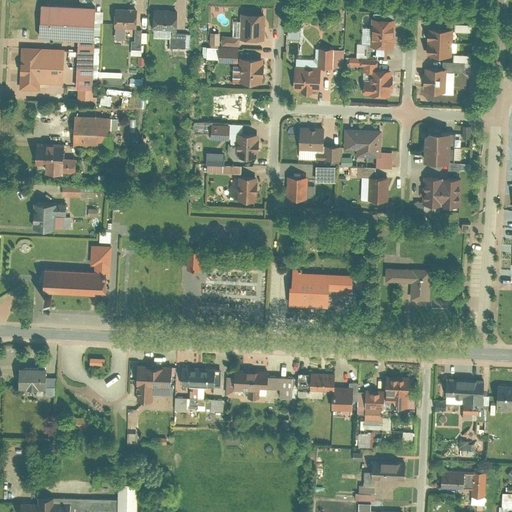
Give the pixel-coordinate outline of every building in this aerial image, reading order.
[(21,45),(18,88),(40,89),(40,82),(75,84),(74,103),(91,104),(98,6),(42,2),(39,37),(77,40),(76,49),(21,45)] [(142,8),(117,7),(116,37),(132,37),(132,50),(143,50),(143,42),(151,42),(151,29),(142,29),(142,8)] [(156,7),(155,28),(181,29),(182,8),(156,7)] [(374,12),(374,18),(372,18),(371,46),(395,47),(396,19),(394,19),(394,13),(374,12)] [(266,14),(241,13),(240,39),(265,40),(266,14)] [(458,22),(458,29),(476,30),(477,23),(458,22)] [(290,24),(290,37),(302,37),(302,24),(290,24)] [(429,27),(428,53),(453,55),(455,28),(429,27)] [(172,31),(172,46),(197,47),(198,32),(172,31)] [(220,31),(210,31),(209,43),(219,44),(220,31)] [(221,35),(221,43),(239,44),(239,35),(221,35)] [(369,40),(359,39),(357,53),(368,54),(369,40)] [(237,47),(205,46),(205,57),(217,58),(217,61),(237,62),(237,47)] [(322,89),(323,65),(343,66),(344,48),(314,47),(314,56),(295,55),(293,87),(322,89)] [(456,71),(472,71),(473,52),(455,52),(455,60),(444,59),(444,66),(427,65),(426,90),(440,90),(440,93),(455,93),(456,71)] [(147,63),(147,55),(139,55),(139,63),(147,63)] [(264,82),(265,56),(241,55),(241,64),(233,64),(233,81),(264,82)] [(361,81),(360,94),(388,95),(388,89),(394,89),(394,77),(389,76),(389,69),(373,68),(373,65),(376,65),(376,58),(359,57),(359,78),(366,78),(366,71),(371,71),(370,81),(361,81)] [(128,70),(101,70),(101,81),(127,82),(128,70)] [(103,93),(102,103),(112,104),(113,94),(103,93)] [(78,113),(77,145),(117,146),(118,114),(78,113)] [(465,123),(464,136),(474,136),(475,124),(465,123)] [(213,124),(213,138),(232,139),(233,124),(213,124)] [(299,126),(298,157),(341,158),(341,144),(325,143),(325,127),(299,126)] [(344,128),(343,148),(356,149),(355,155),(381,156),(382,129),(344,128)] [(426,134),(424,160),(451,161),(453,131),(431,130),(426,134)] [(237,132),(237,142),(230,142),(229,151),(236,159),(248,160),(248,156),(260,156),(260,133),(237,132)] [(64,145),(39,144),(38,164),(50,164),(50,174),(77,175),(77,158),(63,158),(64,145)] [(206,151),(205,162),(226,163),(226,152),(206,151)] [(342,156),(342,165),(353,165),(353,156),(342,156)] [(211,163),(210,171),(246,173),(246,164),(211,163)] [(321,164),(320,180),(341,180),(342,164),(321,164)] [(361,193),(368,193),(368,199),(389,199),(390,176),(376,176),(377,167),(350,166),(350,176),(368,176),(368,187),(362,187),(361,193)] [(291,174),(290,197),(310,198),(310,195),(319,196),(319,184),(311,184),(311,175),(291,174)] [(234,197),(239,197),(239,199),(258,200),(259,176),(240,175),(240,176),(235,176),(234,182),(231,184),(230,197),(234,197)] [(426,175),(425,203),(462,204),(463,177),(426,175)] [(66,182),(65,193),(98,195),(98,184),(66,182)] [(36,201),(36,226),(69,227),(70,202),(36,201)] [(114,206),(114,221),(123,221),(123,206),(114,206)] [(89,207),(89,215),(101,215),(101,207),(89,207)] [(102,230),(101,241),(113,241),(113,230),(102,230)] [(41,264),(38,299),(50,300),(51,291),(92,294),(93,288),(104,289),(105,278),(110,278),(113,242),(89,240),(87,267),(41,264)] [(190,268),(203,268),(203,248),(190,248),(190,268)] [(435,268),(392,265),(391,278),(416,280),(415,297),(433,298),(435,268)] [(357,273),(292,270),(292,286),(291,302),(334,304),(335,288),(357,289),(357,273)] [(139,363),(137,400),(154,401),(154,393),(172,394),(173,364),(139,363)] [(49,365),(20,365),(20,387),(49,387),(49,365)] [(218,367),(182,366),(181,390),(191,390),(190,397),(176,397),(175,411),(225,413),(225,400),(205,399),(205,387),(218,387),(218,367)] [(236,369),(235,389),(267,390),(268,370),(236,369)] [(334,373),(301,371),(300,389),(333,391),(334,373)] [(297,375),(272,373),(271,386),(284,387),(284,395),(296,396),(297,375)] [(388,375),(387,405),(408,406),(408,392),(411,392),(412,376),(388,375)] [(485,378),(448,377),(447,401),(463,401),(463,417),(476,418),(477,404),(484,404),(485,378)] [(335,386),(334,408),(353,409),(354,395),(357,396),(358,382),(350,382),(350,387),(335,386)] [(511,384),(498,384),(497,409),(511,409),(511,384)] [(366,391),(359,391),(358,413),(364,413),(364,428),(381,429),(383,408),(384,408),(385,389),(366,388),(366,391)] [(435,402),(434,411),(446,412),(446,402),(435,402)] [(143,428),(130,428),(130,441),(143,441),(143,428)] [(405,440),(415,440),(415,430),(405,430),(405,440)] [(360,431),(360,445),(373,445),(373,432),(360,431)] [(461,449),(473,449),(473,439),(461,439),(461,449)] [(357,498),(357,499),(377,500),(378,477),(407,478),(407,461),(372,460),(372,471),(365,471),(365,485),(360,485),(360,492),(357,492),(357,498)] [(444,468),(443,486),(472,487),(472,503),(477,503),(477,509),(487,509),(488,470),(444,468)] [(25,502),(24,511),(144,511),(145,481),(123,481),(123,498),(43,496),(43,502),(25,502)] [(499,505),(499,511),(511,511),(511,491),(502,492),(502,505),(499,505)]
